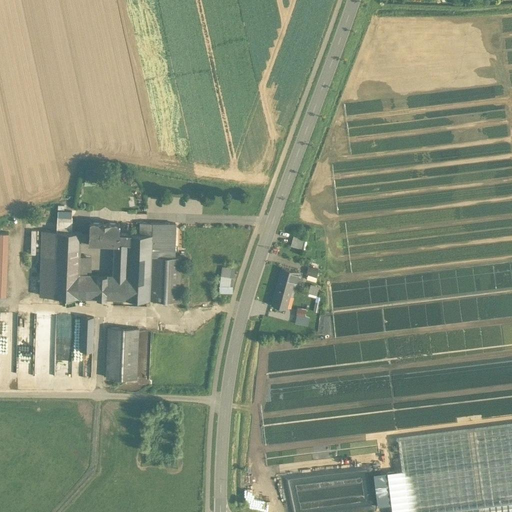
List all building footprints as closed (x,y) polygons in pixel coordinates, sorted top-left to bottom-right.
[(96,182),(96,171),(86,171),(86,182),(96,182)] [(57,214),(57,228),(71,229),(72,215),(57,214)] [(119,220),(88,219),(88,229),(88,241),(114,241),(119,242),(119,231),(119,220)] [(140,221),(139,232),(150,232),(150,233),(174,234),(175,229),(175,222),(140,221)] [(40,294),(53,295),(57,228),(43,228),(40,294)] [(80,229),(71,229),(57,228),(53,295),(97,296),(97,273),(89,273),(85,273),(79,273),(79,261),(79,256),(80,241),(80,229)] [(80,229),(80,241),(88,241),(88,229),(80,229)] [(183,229),(175,229),(174,234),(174,246),(183,246),(183,229)] [(8,231),(0,230),(0,293),(6,294),(8,231)] [(139,232),(119,231),(119,242),(150,242),(150,233),(150,232),(139,232)] [(174,246),(174,234),(150,233),(150,242),(149,254),(156,254),(174,255),(174,254),(174,246)] [(304,238),(293,235),(290,245),(301,248),(304,238)] [(105,273),(105,296),(148,297),(149,254),(150,242),(119,242),(114,241),(113,273),(105,273)] [(174,255),(156,254),(155,297),(185,298),(186,254),(174,254),(174,255)] [(297,281),(299,271),(281,266),(271,304),(287,307),(294,280),(297,281)] [(315,280),(318,268),(308,266),(305,278),(315,280)] [(105,296),(105,273),(97,273),(97,296),(105,296)] [(232,293),(232,279),(221,279),(221,293),(232,293)] [(295,306),(294,323),(305,323),(306,316),(304,316),(305,307),(295,306)] [(80,316),(80,350),(92,350),(93,316),(80,316)] [(140,327),(109,326),(107,376),(137,377),(140,327)] [(511,511),(511,428),(395,443),(404,511),(511,511)] [(387,470),(397,469),(396,459),(386,460),(387,470)]
